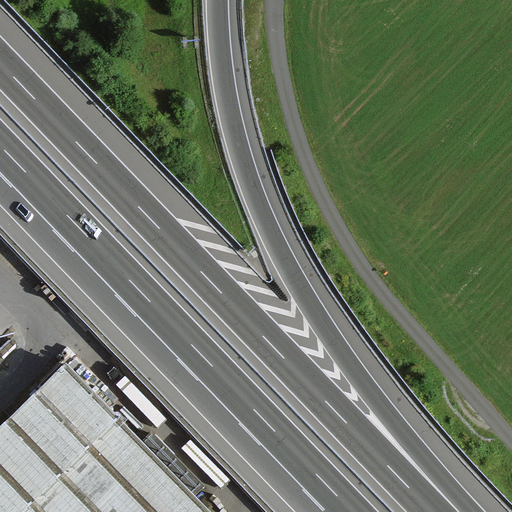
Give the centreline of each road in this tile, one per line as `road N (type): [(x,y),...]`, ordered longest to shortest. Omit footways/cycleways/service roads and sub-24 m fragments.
road 1 (motorway): [(440,511),(0,62)]
road 2 (motorway): [(471,511),(368,389),(276,245),(232,128),(217,0)]
road 3 (track): [(511,440),(369,275),(295,144),(276,47),(278,0)]
road 4 (motorway): [(0,145),(350,511)]
